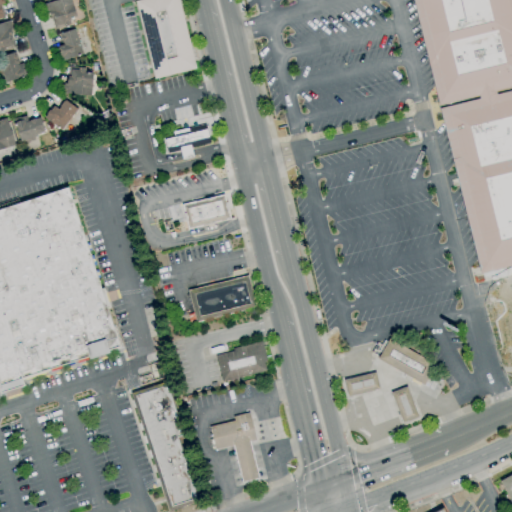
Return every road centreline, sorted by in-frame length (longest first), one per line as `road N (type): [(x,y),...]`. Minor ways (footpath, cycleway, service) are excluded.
road 1 (secondary): [(342,481),(294,284)]
road 2 (secondary): [(347,508),(511,438)]
road 3 (secondary): [(280,319),(318,490)]
road 4 (secondary): [(266,165),(223,0)]
road 5 (secondary): [(199,0),(239,162)]
road 6 (secondary): [(239,162),(271,290)]
road 7 (secondary): [(294,284),(266,165)]
